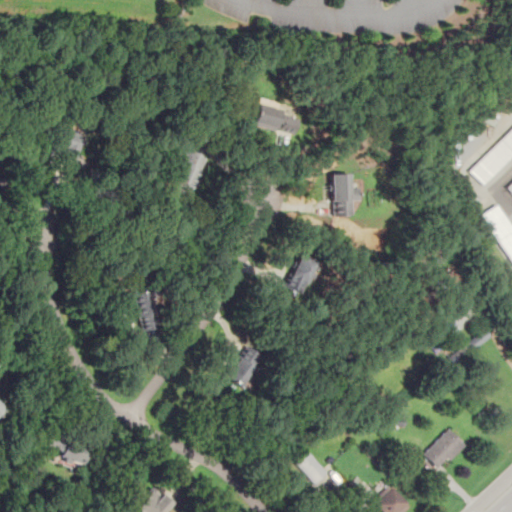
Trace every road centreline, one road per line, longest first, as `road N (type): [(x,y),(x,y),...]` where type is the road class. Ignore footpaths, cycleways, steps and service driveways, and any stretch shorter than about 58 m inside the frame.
road 1 (residential): [(261,511),(210,468),(125,422),(92,385),(61,339),(45,283),(41,221)]
road 2 (residential): [(125,422),(183,354),(220,294),(253,236),(268,184)]
